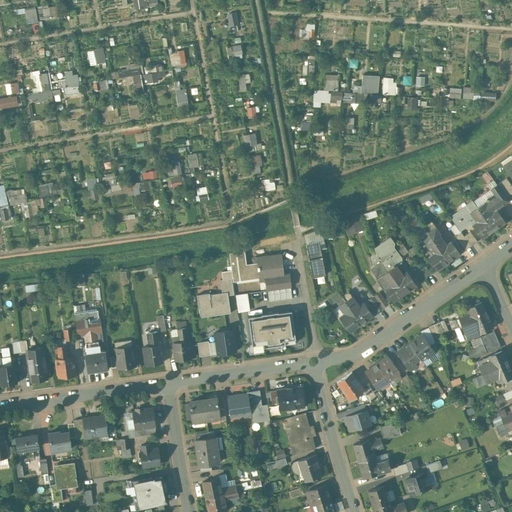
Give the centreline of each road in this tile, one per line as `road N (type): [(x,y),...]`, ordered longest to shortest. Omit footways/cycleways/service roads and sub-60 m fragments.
road 1 (residential): [(320,361),(365,347),(484,261)]
road 2 (residential): [(0,406),(168,382)]
road 3 (residential): [(313,362),(356,511)]
road 4 (residential): [(168,382),(313,362)]
road 5 (residential): [(168,382),(189,511)]
road 6 (residential): [(299,237),(320,361)]
